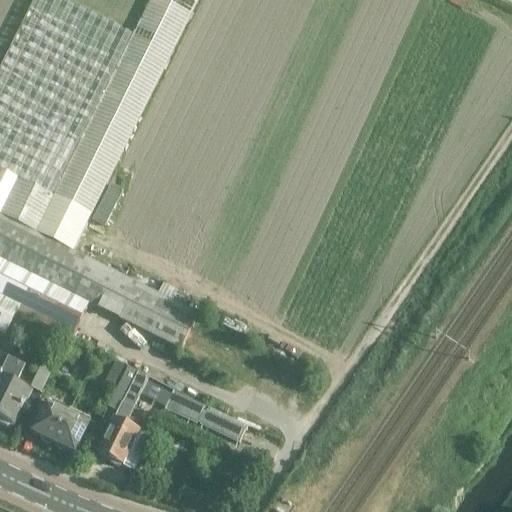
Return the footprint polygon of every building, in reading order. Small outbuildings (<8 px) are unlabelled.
[(0,216),(33,233),(72,253),(72,252),(197,0),(149,0),(132,36),(58,0),(34,0),(0,68),(0,216)] [(0,297),(19,307),(16,313),(29,319),(71,340),(85,311),(88,305),(181,351),(198,316),(72,252),(72,253),(33,233),(0,216),(0,297)] [(0,297),(0,333),(5,336),(16,313),(19,307),(0,297)] [(0,347),(11,353),(29,319),(16,313),(5,336),(0,345),(0,347)] [(72,365),(82,346),(71,341),(62,359),(72,365)] [(8,360),(0,376),(0,421),(12,428),(30,392),(15,385),(23,368),(8,360)] [(103,385),(115,391),(126,369),(114,364),(103,385)] [(38,369),(28,391),(38,396),(49,374),(38,369)] [(114,423),(113,423),(97,455),(122,468),(138,435),(123,428),(132,410),(133,410),(148,380),(127,370),(127,369),(126,369),(115,391),(116,391),(107,408),(118,414),(114,423)] [(202,414),(174,401),(169,412),(198,425),(202,414)] [(53,444),(66,416),(46,406),(32,434),(53,444)] [(233,430),(234,428),(205,415),(200,425),(239,444),(243,434),(233,430)] [(66,416),(53,444),(74,455),(88,426),(66,416)]
